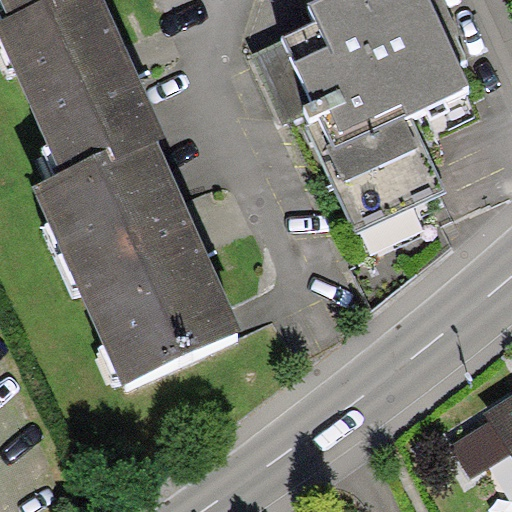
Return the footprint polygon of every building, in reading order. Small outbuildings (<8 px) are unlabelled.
[(0,0),(0,5),(10,27),(51,8),(55,18),(94,0),(0,0)] [(51,8),(10,27),(0,31),(0,43),(59,185),(107,163),(111,173),(157,152),(166,149),(136,78),(101,0),(94,0),(55,18),(51,8)] [(248,56),(281,128),(304,117),(357,236),(445,196),(423,149),(417,152),(405,125),(426,115),(431,125),(437,123),(442,133),(480,116),(427,0),(377,0),(369,4),(367,0),(329,0),(304,11),(311,27),(248,56)] [(107,163),(59,185),(34,196),(125,397),(244,344),(205,256),(157,152),(111,173),(107,163)] [(511,400),(485,417),(491,427),(466,442),(479,463),(505,446),(511,456),(511,400)]
